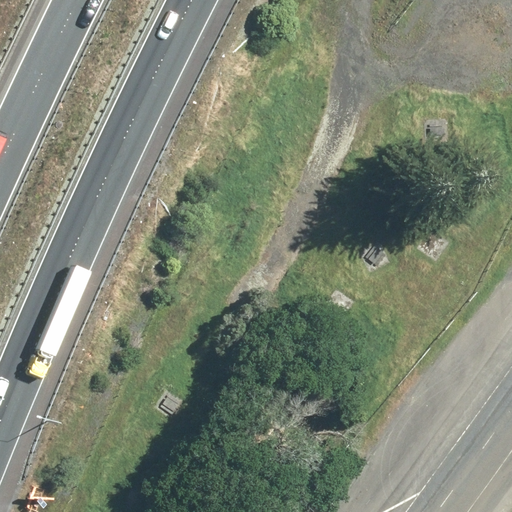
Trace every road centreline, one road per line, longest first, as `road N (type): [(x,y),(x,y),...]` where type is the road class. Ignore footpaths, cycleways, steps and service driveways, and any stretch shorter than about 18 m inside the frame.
road 1 (motorway): [(197,0),(74,233),(0,422)]
road 2 (track): [(347,0),(337,124),(218,349)]
road 3 (motorway): [(0,166),(83,0)]
road 4 (track): [(344,67),(403,62),(487,26)]
road 5 (secondary): [(432,511),(511,401)]
